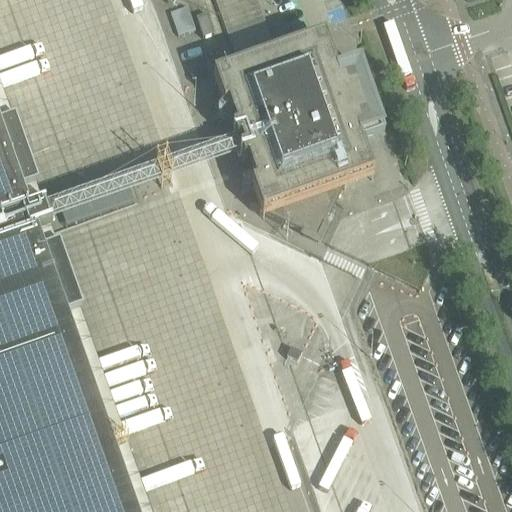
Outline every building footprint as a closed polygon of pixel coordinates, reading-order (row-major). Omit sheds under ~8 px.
[(213,0),(235,59),(272,46),(255,0),(213,0)] [(203,42),(214,38),(207,18),(196,22),(203,42)] [(252,193),(257,209),(250,211),(249,212),(260,217),(262,223),(269,221),(317,244),(335,207),(341,195),(374,184),(361,149),(385,141),(359,71),(336,79),(324,44),(239,74),(213,83),(224,114),(228,113),(236,136),(232,138),(236,149),(240,148),(243,157),(239,158),(243,170),(247,168),(255,191),(252,193)] [(0,511),(134,511),(115,457),(128,452),(125,441),(111,446),(67,321),(67,320),(44,256),(38,237),(51,232),(50,228),(48,224),(43,210),(30,214),(23,196),(0,130),(0,511)] [(291,353),(287,362),(297,367),(302,358),(291,353)]
